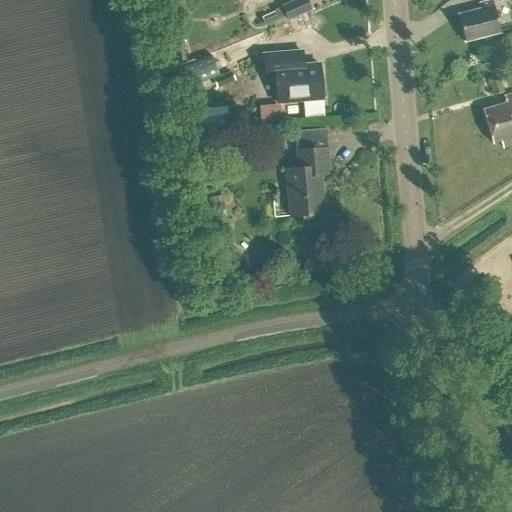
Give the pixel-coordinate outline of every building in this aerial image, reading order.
[(312,11),(306,0),(296,0),(281,7),(281,8),(260,18),(264,26),(285,16),(288,22),(312,11)] [(492,0),(491,0),(479,4),(481,9),(457,15),(465,44),(502,34),(492,0)] [(322,64),(305,65),(304,53),(262,57),(265,83),(275,82),(277,103),(325,99),(322,64)] [(490,84),(493,96),(502,93),(499,81),(490,84)] [(216,121),(211,86),(192,89),(198,124),(216,121)] [(491,138),(493,145),(501,142),(503,150),(511,146),(511,95),(506,97),(508,103),(483,110),(486,117),(484,118),(490,138),(491,138)] [(325,215),(322,177),(330,176),(328,149),(296,152),(297,168),(285,169),(289,219),(325,215)]
